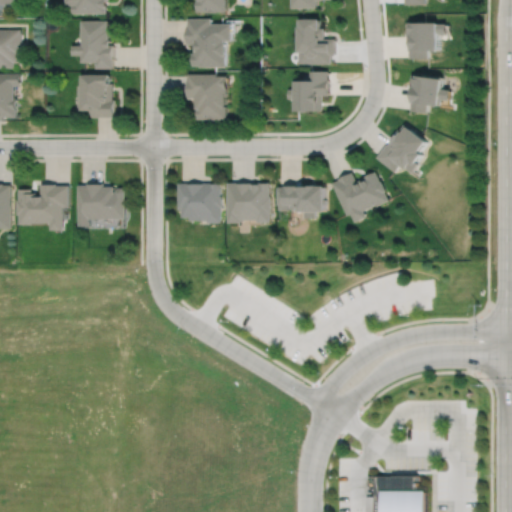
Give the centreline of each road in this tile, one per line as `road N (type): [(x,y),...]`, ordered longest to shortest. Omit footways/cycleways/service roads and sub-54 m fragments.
road 1 (secondary): [(504,34),(506,511)]
road 2 (residential): [(355,127),(311,145),(0,147)]
road 3 (residential): [(329,409),(165,301),(153,257),(153,146)]
road 4 (residential): [(511,331),(423,332),(387,342),(334,380),(329,409)]
road 5 (residential): [(329,409),(422,356),(511,356)]
road 6 (residential): [(152,0),(153,146)]
road 7 (residential): [(369,0),(376,87),(355,127)]
